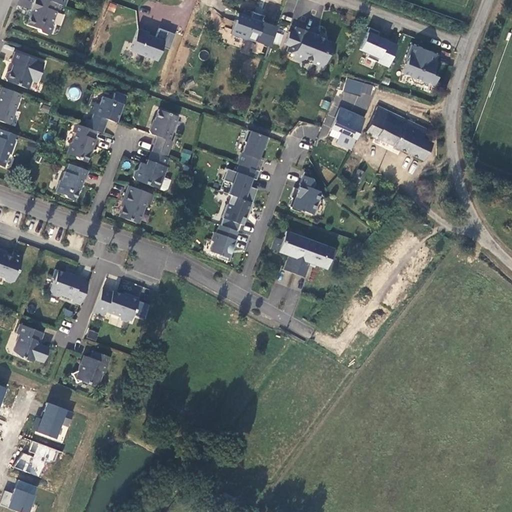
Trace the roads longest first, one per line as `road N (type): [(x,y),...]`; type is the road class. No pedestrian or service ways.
road 1 (residential): [(479,227),(432,228),(339,346),(239,298)]
road 2 (unclassified): [(479,227),(452,130),(470,43)]
road 3 (residential): [(296,142),(239,298)]
road 4 (residential): [(344,0),(470,43)]
